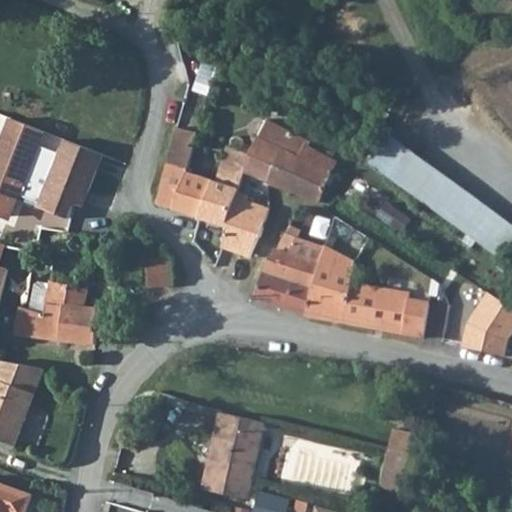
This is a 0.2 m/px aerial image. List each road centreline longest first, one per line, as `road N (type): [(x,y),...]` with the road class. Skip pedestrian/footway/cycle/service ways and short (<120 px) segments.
road 1 (residential): [(246,319),(187,243),(157,228),(133,181),(159,108),(159,73),(140,37)]
road 2 (residential): [(86,511),(99,426),(134,358),(178,329),(246,319)]
road 3 (residential): [(246,319),(511,380)]
road 4 (track): [(152,0),(140,37),(51,0)]
